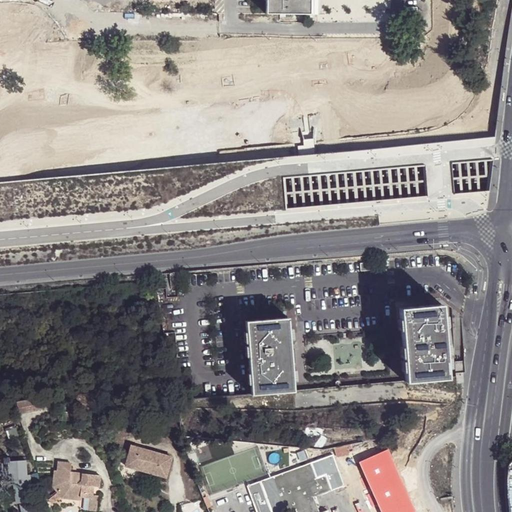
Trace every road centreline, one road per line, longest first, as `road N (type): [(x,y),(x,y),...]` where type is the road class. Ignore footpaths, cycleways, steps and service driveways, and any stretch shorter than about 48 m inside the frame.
road 1 (motorway): [(511,156),(0,201)]
road 2 (motorway): [(0,237),(511,198)]
road 3 (tertiary): [(0,274),(503,226)]
road 4 (tertiary): [(503,226),(473,437),(473,511)]
road 5 (tertiary): [(494,511),(511,286)]
